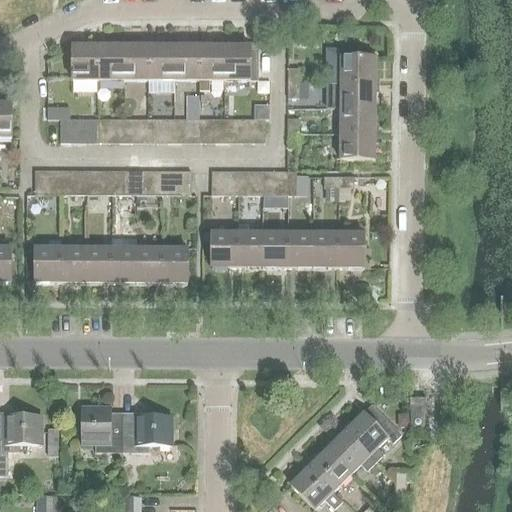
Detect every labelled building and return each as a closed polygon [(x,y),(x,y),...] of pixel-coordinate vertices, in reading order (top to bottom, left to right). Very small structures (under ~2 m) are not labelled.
[(225,49),(225,85),(251,85),(251,48),(225,49)] [(99,85),(99,49),(73,49),(74,85),(99,85)] [(99,49),(99,85),(123,85),(123,49),(99,49)] [(123,49),(123,85),(149,85),(150,49),(123,49)] [(174,85),(174,49),(150,49),(149,85),(174,85)] [(200,85),(199,49),(174,49),(174,85),(199,85),(200,85)] [(200,85),(199,85),(199,93),(209,93),(209,85),(225,85),(225,49),(199,49),(200,85)] [(325,88),(341,88),(377,88),(377,63),(342,62),(343,52),(326,52),(325,88)] [(286,87),(298,87),(298,72),(287,72),(286,87)] [(298,87),(286,87),(286,102),(298,102),(298,87)] [(376,113),(377,88),(341,88),(325,88),(325,112),(341,113),(376,113)] [(0,105),(0,141),(12,141),(12,106),(0,105)] [(376,113),(341,113),(340,139),(376,139),(376,113)] [(286,137),(297,137),(298,123),(286,122),(286,137)] [(72,147),(72,135),(72,123),(61,123),(61,147),(72,147)] [(72,135),(85,135),(84,123),(72,123),(72,135)] [(120,147),(120,135),(120,123),(108,123),(108,147),(120,147)] [(120,135),(132,135),(133,123),(120,123),(120,135)] [(168,123),(156,123),(156,147),(168,147),(168,135),(168,123)] [(168,135),(181,135),(181,123),(168,123),(168,135)] [(216,147),(216,135),(216,123),(204,123),(204,147),(216,147)] [(216,135),(228,135),(228,123),(216,123),(216,135)] [(240,123),(240,135),(240,147),(252,147),(252,123),(240,123)] [(264,123),(252,123),(252,147),(264,147),(264,123)] [(85,135),(72,135),(72,147),(85,147),(85,135)] [(132,135),(120,135),(120,147),(133,147),(132,135)] [(181,147),(181,135),(168,135),(168,147),(181,147)] [(228,135),(216,135),(216,147),(228,147),(228,135)] [(297,137),(286,137),(286,152),(297,152),(297,137)] [(376,139),(340,139),(340,163),(375,164),(376,139)] [(45,199),(45,175),(32,175),(32,199),(45,199)] [(57,199),(57,187),(57,175),(45,175),(45,199),(57,199)] [(57,175),(57,187),(69,187),(69,175),(57,175)] [(69,175),(69,187),(69,199),(81,199),(81,175),(69,175)] [(105,175),(105,187),(117,187),(117,175),(105,175)] [(117,175),(117,187),(117,199),(129,199),(129,175),(117,175)] [(153,175),(153,187),(165,187),(165,175),(153,175)] [(189,175),(177,175),(177,199),(189,199),(189,175)] [(210,199),(223,199),(223,175),(210,175),(210,199)] [(235,175),(235,187),(247,187),(247,175),(235,175)] [(247,175),(247,187),(247,199),(259,199),(259,175),(247,175)] [(283,175),(283,187),(295,187),(296,179),(296,176),(283,175)] [(295,190),(308,190),(308,181),(308,179),(296,179),(295,187),(295,190)] [(337,192),(352,191),(352,180),(337,181),(337,192)] [(337,192),(337,181),(322,181),(322,192),(337,192)] [(69,199),(69,187),(57,187),(57,199),(69,199)] [(117,187),(105,187),(105,199),(117,199),(117,187)] [(165,187),(153,187),(153,199),(165,199),(165,187)] [(247,199),(247,187),(235,187),(235,199),(247,199)] [(295,187),(283,187),(283,199),(295,199),(295,190),(295,187)] [(14,212),(17,209),(17,200),(5,199),(5,208),(8,212),(14,212)] [(288,199),(283,199),(275,199),(275,211),(288,211),(288,199)] [(238,272),(238,237),(211,237),(211,272),(238,272)] [(264,272),(263,237),(238,237),(238,272),(264,272)] [(288,272),(289,237),(263,237),(264,272),(288,272)] [(314,272),(314,237),(289,237),(288,272),(314,272)] [(339,272),(339,237),(314,237),(314,272),(339,272)] [(339,237),(339,272),(365,272),(365,237),(339,237)] [(11,250),(0,250),(0,285),(11,285),(11,250)] [(61,285),(60,250),(35,250),(35,285),(61,285)] [(86,285),(86,250),(60,250),(61,285),(86,285)] [(86,250),(86,285),(112,285),(112,251),(86,250)] [(137,286),(137,251),(112,251),(112,285),(137,286)] [(162,286),(162,251),(137,251),(137,286),(162,286)] [(162,251),(162,286),(187,286),(188,251),(162,251)] [(414,400),(409,400),(412,427),(414,430),(417,432),(421,432),(424,429),(427,401),(418,401),(414,400)] [(361,416),(343,434),(374,467),(381,459),(375,453),(386,442),(391,447),(400,438),(370,408),(361,416)] [(93,456),(122,456),(122,416),(109,416),(109,411),(81,411),(80,448),(94,448),(93,456)] [(0,415),(0,478),(7,479),(7,455),(17,455),(17,447),(41,447),(41,419),(5,419),(5,415),(0,415)] [(122,416),(122,456),(137,456),(148,456),(148,449),(170,449),(170,420),(134,420),(134,416),(122,416)] [(343,434),(325,453),(350,477),(360,467),(367,474),(374,467),(343,434)] [(325,453),(308,470),(333,494),(350,477),(325,453)] [(70,482),(71,466),(62,466),(62,482),(70,482)] [(333,494),(308,470),(290,488),(313,511),(314,511),(324,503),(334,511),(342,504),(333,494)] [(386,476),(395,486),(406,486),(406,471),(390,470),(386,476)] [(406,486),(395,486),(395,500),(405,501),(406,486)] [(59,511),(59,500),(36,500),(36,511),(59,511)] [(122,500),(121,511),(141,511),(141,500),(122,500)]
